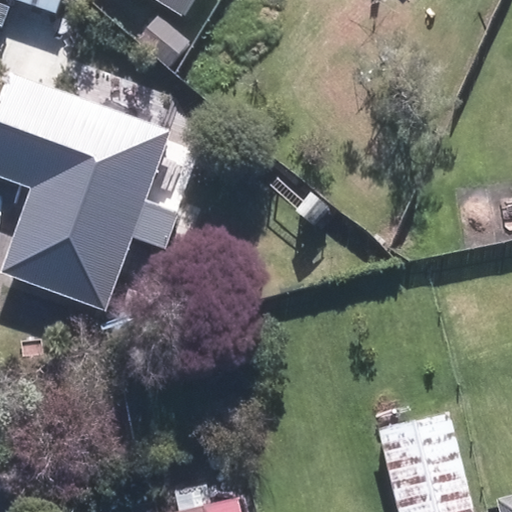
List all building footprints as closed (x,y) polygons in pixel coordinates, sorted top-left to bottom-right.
[(94,4),(82,0),(9,0),(0,26),(0,66),(63,89),(94,4)] [(163,0),(189,16),(198,0),(163,0)] [(115,308),(177,133),(77,97),(14,272),(115,308)] [(477,511),(453,415),(385,431),(406,511),(477,511)] [(246,511),(243,500),(195,511),(246,511)]
